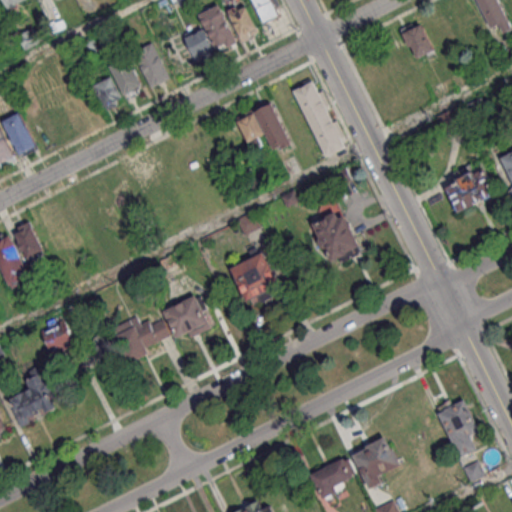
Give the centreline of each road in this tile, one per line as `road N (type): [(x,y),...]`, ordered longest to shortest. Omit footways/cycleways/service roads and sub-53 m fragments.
road 1 (residential): [(511,251),(396,296),(0,496)]
road 2 (residential): [(511,433),(297,0)]
road 3 (residential): [(102,511),(421,353),(511,295)]
road 4 (residential): [(0,199),(390,0)]
